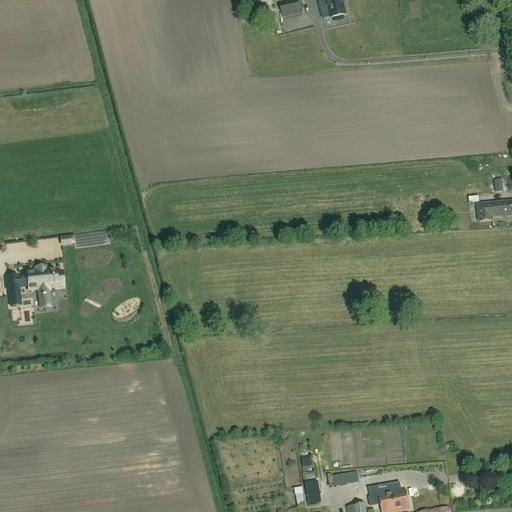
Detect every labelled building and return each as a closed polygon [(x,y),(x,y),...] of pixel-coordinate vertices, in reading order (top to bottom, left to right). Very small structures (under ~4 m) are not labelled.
[(282,18),(303,13),(300,0),(294,0),(279,3),(282,18)] [(345,15),(344,13),(342,4),(343,4),(342,0),(318,0),(319,1),(324,0),(325,0),(328,7),(331,19),(345,15)] [(259,14),(268,12),(266,5),(257,7),(259,14)] [(498,192),(505,185),(499,179),(492,186),(498,192)] [(511,202),(475,206),(476,208),(477,224),(493,222),(493,218),(511,215),(511,202)] [(61,241),(63,241),(64,245),(74,244),(73,237),(61,238),(61,241)] [(59,273),(55,273),(55,270),(46,271),(46,270),(35,271),(35,272),(27,273),(29,291),(38,290),(39,298),(40,309),(49,308),(47,297),(47,289),(61,287),(59,273)] [(17,278),(17,276),(5,278),(6,290),(9,289),(11,308),(15,307),(20,307),(18,288),(26,287),(24,277),(17,278)] [(137,327),(136,313),(105,315),(105,318),(96,319),(96,329),(137,327)] [(87,333),(26,339),(27,356),(38,355),(37,350),(45,349),(45,354),(89,349),(87,333)] [(0,362),(9,361),(8,352),(15,351),(14,343),(11,343),(10,341),(0,342),(0,362)] [(359,483),(357,473),(338,476),(340,486),(359,483)] [(385,486),(367,489),(370,502),(368,503),(369,507),(380,505),(381,511),(394,511),(409,509),(406,491),(401,492),(400,485),(400,484),(391,485),(391,487),(389,487),(389,486),(385,486)] [(298,496),(299,508),(307,507),(305,495),(298,496)]
